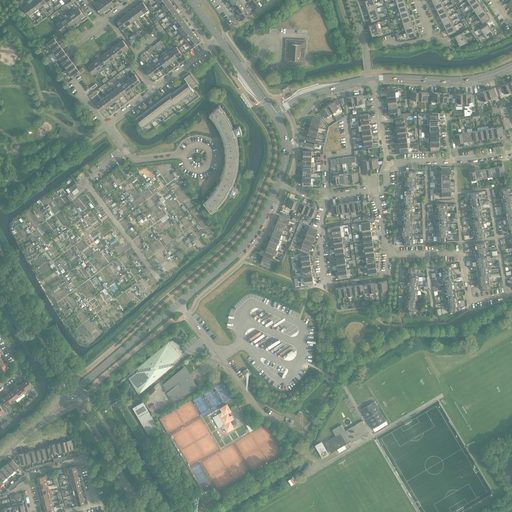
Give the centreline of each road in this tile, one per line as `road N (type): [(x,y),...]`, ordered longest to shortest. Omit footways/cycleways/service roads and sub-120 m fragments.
road 1 (residential): [(304,433),(259,410),(176,304)]
road 2 (tertiary): [(176,304),(248,240),(277,183)]
road 3 (tertiary): [(370,79),(451,81),(511,65)]
road 4 (tertiary): [(75,395),(176,304)]
road 5 (residential): [(140,511),(75,395)]
